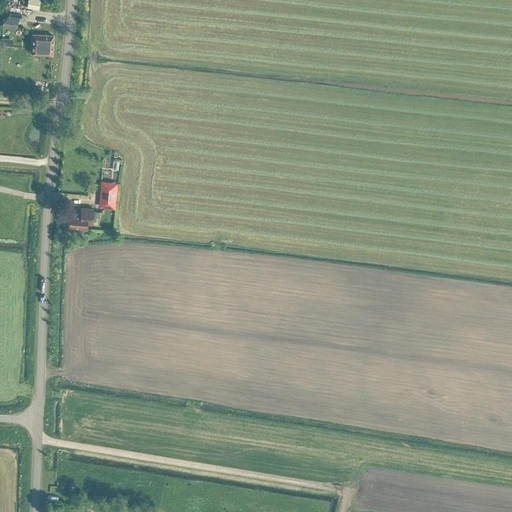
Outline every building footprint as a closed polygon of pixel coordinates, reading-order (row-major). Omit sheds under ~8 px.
[(16,27),(17,18),(3,16),(2,25),(16,27)] [(38,33),(38,43),(32,42),(31,52),(37,52),(51,53),(53,34),(38,33)] [(8,45),(9,37),(1,37),(0,44),(8,45)] [(116,188),(100,186),(99,198),(115,200),(116,188)] [(69,211),(68,227),(86,229),(86,223),(92,223),(93,207),(80,206),(80,212),(69,211)]
